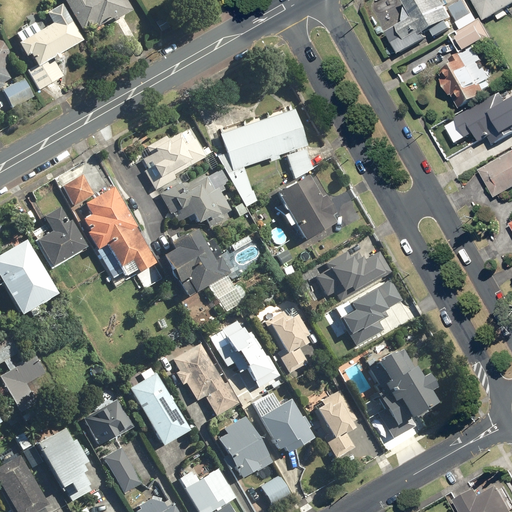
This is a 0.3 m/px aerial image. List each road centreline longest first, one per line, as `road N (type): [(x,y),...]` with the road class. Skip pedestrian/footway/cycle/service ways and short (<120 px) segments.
road 1 (secondary): [(0,167),(279,8)]
road 2 (unclassified): [(397,214),(279,8)]
road 3 (unclassified): [(321,0),(431,193)]
road 4 (unclassified): [(503,400),(397,214)]
road 5 (residential): [(505,422),(351,511)]
road 6 (unclassified): [(431,193),(511,339)]
